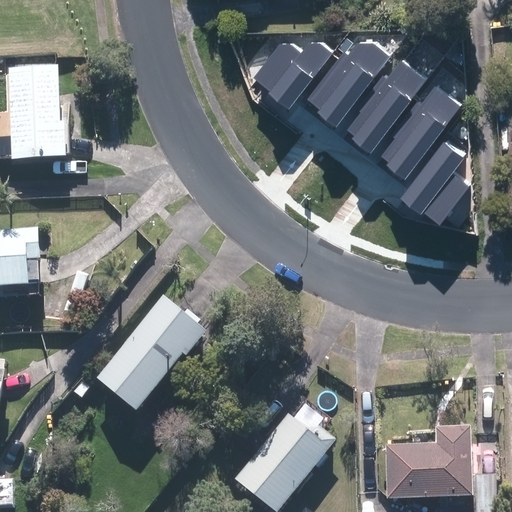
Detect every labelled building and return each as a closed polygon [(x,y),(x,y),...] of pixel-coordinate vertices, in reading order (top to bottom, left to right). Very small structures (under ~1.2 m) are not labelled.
[(404,85),(318,51),(297,103),(383,137),(404,85)] [(67,65),(16,65),(16,159),(72,158),(72,122),(67,122),(67,65)] [(0,228),(0,286),(39,286),(38,256),(50,256),(50,227),(0,228)] [(212,330),(167,295),(105,374),(142,402),(187,344),(196,351),(212,330)] [(12,363),(0,362),(0,417),(9,418),(12,363)] [(283,506),(338,436),(300,406),(280,431),(272,425),(253,450),(261,456),(245,477),(283,506)] [(391,443),(392,494),(473,493),(472,422),(442,422),(442,442),(391,443)] [(499,435),(478,435),(478,459),(499,459),(499,435)] [(497,511),(498,477),(475,477),(474,511),(497,511)]
